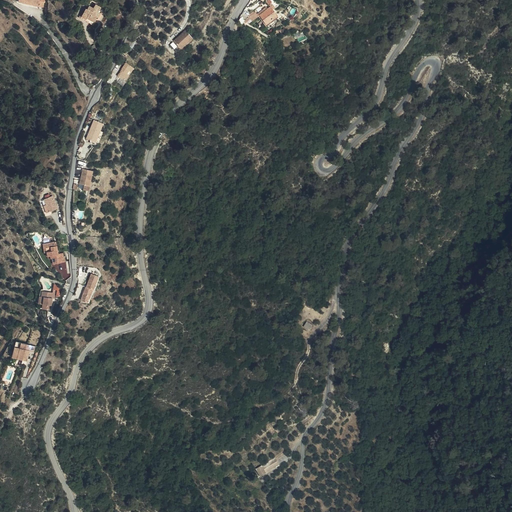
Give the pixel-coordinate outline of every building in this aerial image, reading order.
[(90,6),(93,0),(85,0),(85,2),(80,0),(79,3),(76,2),(71,12),(85,19),(90,11),(87,9),(89,5),(90,6)] [(256,15),(263,25),(275,15),(267,6),(256,15)] [(255,16),(252,12),(245,18),(248,21),(255,16)] [(175,26),(163,36),(169,45),(182,35),(175,26)] [(121,75),(124,77),(132,65),(124,60),(118,68),(115,74),(120,77),(121,75)] [(88,137),(96,140),(103,122),(95,119),(88,137)] [(91,184),(95,170),(84,167),(80,181),(91,184)] [(290,195),(293,193),(298,190),(295,185),(282,191),(281,189),(277,191),(282,199),(290,195)] [(47,203),(49,210),(57,207),(53,194),(51,195),(50,191),(45,192),(46,197),(45,197),(47,203)] [(46,245),(46,250),(47,253),(51,252),(53,261),(64,260),(63,251),(58,252),(56,239),(48,240),(48,244),(46,245)] [(92,269),(87,283),(92,285),(95,278),(96,279),(99,272),(92,269)] [(87,283),(82,296),(87,298),(89,291),(91,292),(94,285),(92,285),(87,283)] [(42,301),(42,306),(50,306),(50,304),(51,304),(52,294),(56,294),(56,286),(52,286),(52,288),(40,288),(40,301),(42,301)] [(304,327),(310,330),(313,324),(307,321),(304,327)] [(33,348),(34,341),(13,339),(11,356),(27,358),(28,347),(33,348)] [(254,472),(256,475),(258,473),(264,470),(273,463),(269,457),(254,467),(256,470),(254,472)]
